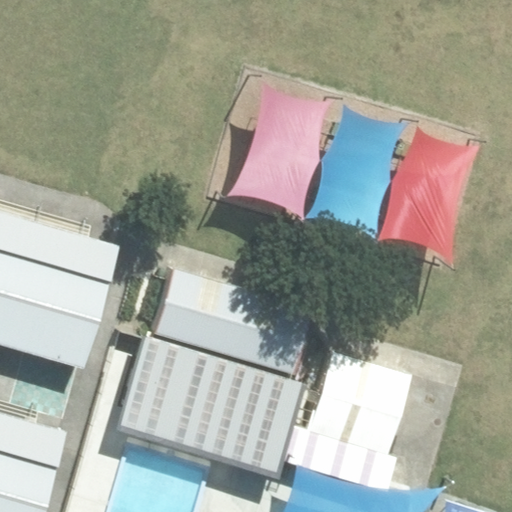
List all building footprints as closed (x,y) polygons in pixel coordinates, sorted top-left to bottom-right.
[(107,237),(0,208),(0,313),(80,335),(107,237)] [(264,426),(298,304),(161,266),(127,387),(264,426)] [(309,352),(285,453),(370,473),(394,371),(309,352)] [(23,511),(50,417),(0,403),(0,508),(13,511),(23,511)] [(504,511),(441,494),(435,511),(504,511)]
